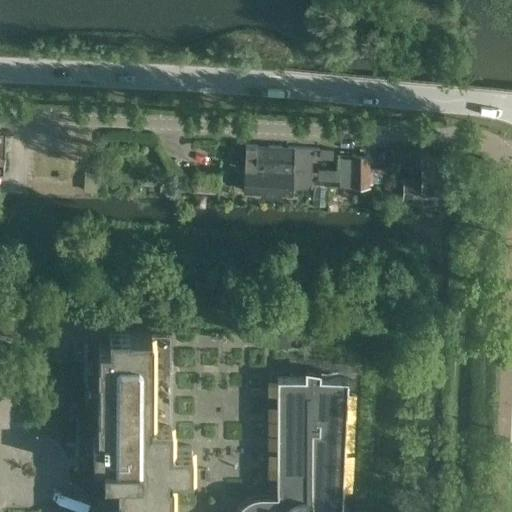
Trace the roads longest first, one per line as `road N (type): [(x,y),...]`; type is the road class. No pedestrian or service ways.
road 1 (tertiary): [(0,69),(382,95),(511,117)]
road 2 (residential): [(456,139),(0,115)]
road 3 (unknown): [(511,213),(478,235),(459,289),(455,511)]
